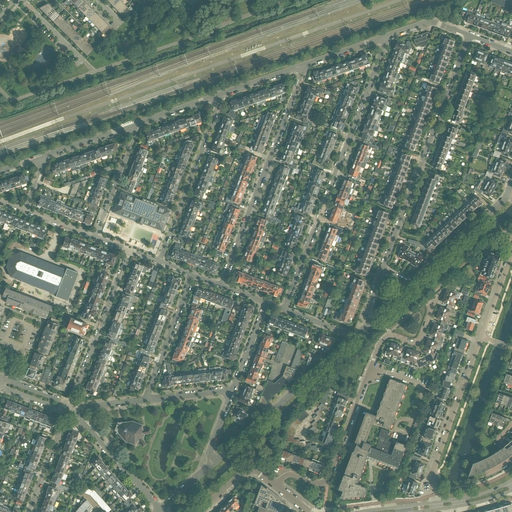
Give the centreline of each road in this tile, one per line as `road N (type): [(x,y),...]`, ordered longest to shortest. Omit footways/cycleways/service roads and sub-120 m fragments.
road 1 (track): [(0,141),(399,0)]
road 2 (residential): [(433,300),(416,342),(389,335),(380,343),(326,481),(286,474),(275,485)]
road 3 (residential): [(285,309),(383,38)]
road 4 (residential): [(469,35),(382,269)]
road 5 (residential): [(301,67),(220,285)]
road 6 (residential): [(215,461),(355,336)]
road 7 (residential): [(436,502),(432,470),(480,336)]
road 8 (residential): [(159,261),(215,97)]
road 9 (residential): [(68,408),(129,250)]
road 10 (residential): [(160,509),(68,408)]
road 11 (residential): [(410,286),(508,193)]
road 12 (residential): [(145,398),(192,274)]
